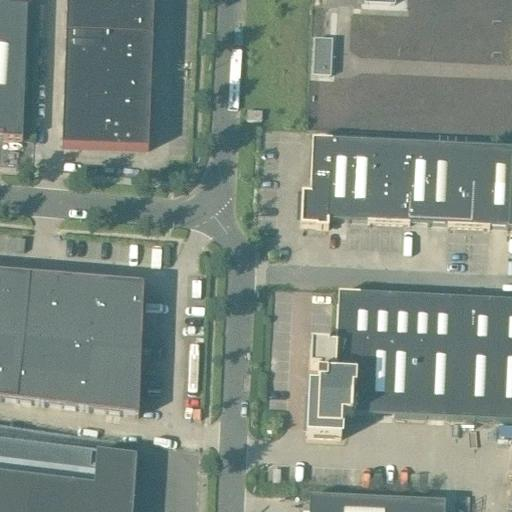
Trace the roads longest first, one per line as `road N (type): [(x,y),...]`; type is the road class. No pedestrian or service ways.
road 1 (unclassified): [(228,511),(239,276),(235,248),(214,215)]
road 2 (unknown): [(232,441),(468,467)]
road 3 (unclassified): [(214,215),(232,0)]
road 4 (unclassified): [(214,215),(0,197)]
